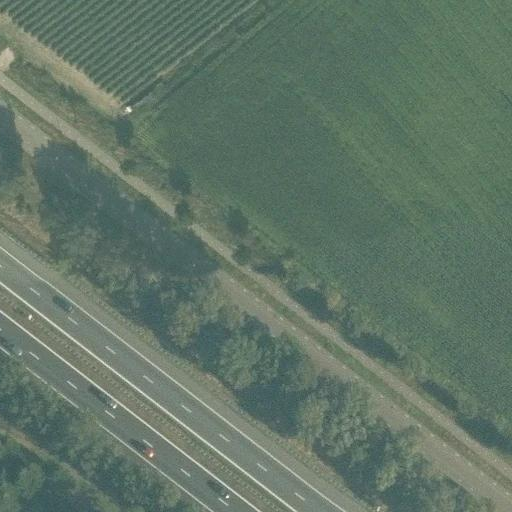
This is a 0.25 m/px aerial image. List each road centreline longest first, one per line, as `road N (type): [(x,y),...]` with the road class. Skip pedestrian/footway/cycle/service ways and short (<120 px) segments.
road 1 (unclassified): [(511,511),(0,111)]
road 2 (motorway): [(317,511),(0,266)]
road 3 (motorway): [(0,331),(232,511)]
road 4 (unclassified): [(122,511),(0,417)]
